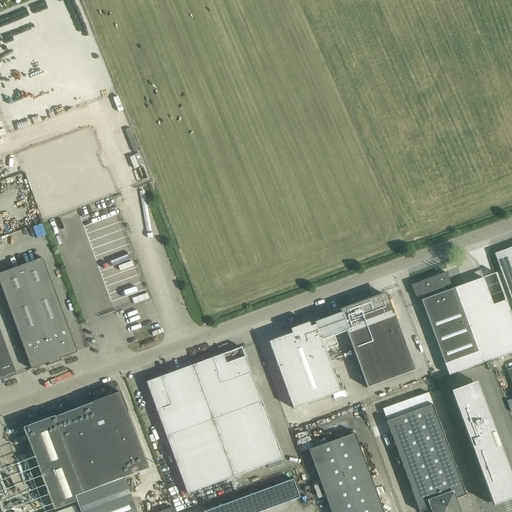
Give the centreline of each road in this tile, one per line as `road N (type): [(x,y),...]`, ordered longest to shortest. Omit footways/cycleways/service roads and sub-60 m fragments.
road 1 (unclassified): [(0,411),(511,223)]
road 2 (unknown): [(481,511),(439,400),(445,388),(480,377),(511,447)]
